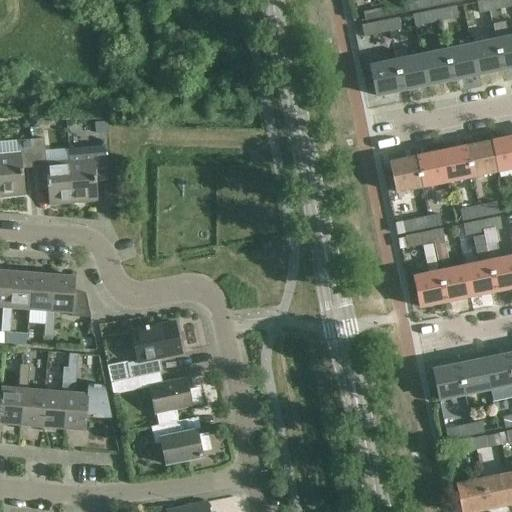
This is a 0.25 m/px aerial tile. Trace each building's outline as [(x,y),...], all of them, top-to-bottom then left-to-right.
[(383,8),(385,18),(410,12),(408,3),(400,5),(398,0),(389,0),(382,1),(384,8),(383,8)] [(423,0),(408,3),(410,12),(434,7),(432,0),(423,0)] [(489,11),(486,0),(484,0),(477,2),(479,13),(489,11)] [(511,0),(486,0),(489,11),(511,6),(511,0)] [(436,10),(439,21),(458,17),(456,6),(436,10)] [(385,18),(383,8),(363,12),(365,22),(385,18)] [(439,21),(436,10),(412,15),(414,26),(439,21)] [(387,20),(389,33),(401,30),(398,18),(387,20)] [(364,39),(389,33),(387,20),(361,26),(364,39)] [(494,39),(501,70),(511,67),(511,35),(507,36),(505,29),(494,31),(496,38),(494,39)] [(494,39),(469,44),(476,75),(501,70),(494,39)] [(469,44),(445,49),(451,80),(476,75),(469,44)] [(445,49),(420,54),(426,85),(451,80),(445,49)] [(395,59),(401,90),(426,85),(420,54),(407,57),(406,50),(394,53),(395,59)] [(376,96),(401,90),(395,59),(383,62),(369,65),(376,96)] [(511,136),(489,141),(495,171),(511,167),(511,136)] [(45,166),(49,205),(73,203),(69,161),(46,163),(44,138),(31,139),(34,167),(45,166)] [(0,154),(0,192),(0,197),(25,195),(22,168),(34,167),(31,139),(19,140),(20,153),(0,154)] [(489,141),(464,147),(470,176),(495,171),(489,141)] [(104,145),(68,148),(69,161),(73,203),(97,201),(97,197),(94,159),(105,158),(104,145)] [(464,147),(439,152),(445,181),(470,176),(464,147)] [(420,187),(445,181),(439,152),(414,157),(420,187)] [(395,192),(420,187),(414,157),(389,162),(395,192)] [(477,206),(479,218),(499,214),(496,202),(477,206)] [(479,218),(477,206),(459,210),(462,222),(479,218)] [(427,216),(429,228),(441,226),(439,214),(427,216)] [(429,228),(427,216),(402,221),(405,233),(429,228)] [(479,220),(482,233),(502,229),(499,216),(479,220)] [(482,233),(479,220),(462,224),(465,236),(482,233)] [(434,242),(440,269),(450,267),(442,228),(430,231),(432,243),(434,242)] [(432,243),(430,231),(405,236),(408,248),(432,243)] [(478,263),(463,266),(469,296),(494,291),(485,246),(482,235),(472,238),(478,263)] [(497,243),(485,246),(494,291),(511,287),(511,256),(500,259),(497,243)] [(463,266),(438,272),(444,301),(469,296),(463,266)] [(2,319),(11,320),(12,308),(7,307),(10,272),(0,270),(0,306),(3,307),(2,319)] [(12,308),(29,309),(32,273),(10,272),(7,307),(12,308)] [(419,307),(444,301),(438,272),(413,277),(419,307)] [(45,323),(54,323),(55,311),(50,311),(53,275),(32,273),(29,309),(46,311),(45,323)] [(72,317),(91,318),(86,293),(74,292),(76,277),(53,275),(50,311),(55,311),(72,313),(72,317)] [(10,333),(11,320),(2,319),(1,332),(10,333)] [(126,362),(108,366),(111,382),(133,377),(136,377),(159,372),(162,371),(159,358),(181,353),(174,322),(132,331),(138,361),(126,363),(126,362)] [(53,336),(54,323),(45,323),(44,335),(53,336)] [(69,353),(68,368),(72,368),(72,380),(63,380),(62,392),(66,392),(63,428),(85,430),(86,418),(112,420),(104,384),(101,384),(101,385),(88,384),(87,394),(75,393),(78,354),(69,353)] [(511,376),(507,354),(482,359),(489,390),(511,385),(511,376)] [(458,364),(464,395),(465,395),(489,390),(482,359),(458,364)] [(21,364),(20,376),(28,377),(29,365),(21,364)] [(439,401),(455,397),(464,395),(458,364),(432,370),(439,401)] [(64,367),(63,380),(72,380),(72,368),(68,368),(64,367)] [(20,425),(41,427),(44,391),(27,390),(28,377),(20,376),(19,389),(22,389),(20,425)] [(113,394),(139,389),(136,377),(111,382),(113,394)] [(159,425),(178,421),(176,409),(192,406),(192,405),(202,403),(199,388),(189,390),(186,379),(150,386),(155,413),(156,413),(159,425)] [(0,397),(0,423),(20,425),(22,389),(19,389),(1,387),(0,395),(0,397)] [(41,427),(63,428),(66,392),(62,392),(44,391),(41,427)] [(511,427),(511,415),(502,417),(504,429),(511,427)] [(159,425),(151,427),(152,431),(155,444),(161,443),(166,464),(203,457),(202,452),(212,450),(208,432),(198,434),(197,429),(180,433),(178,421),(159,425)] [(470,424),(473,436),(484,433),(482,421),(470,424)] [(473,436),(470,424),(445,429),(447,442),(473,436)] [(485,436),(472,438),(475,450),(487,447),(485,436)] [(475,450),(472,438),(448,443),(450,455),(475,450)] [(511,502),(506,474),(481,479),(487,509),(511,503),(511,502)] [(461,511),(472,511),(487,509),(481,479),(455,485),(461,511)]
